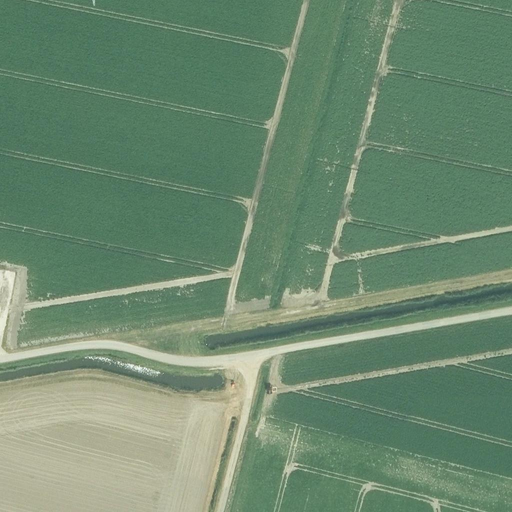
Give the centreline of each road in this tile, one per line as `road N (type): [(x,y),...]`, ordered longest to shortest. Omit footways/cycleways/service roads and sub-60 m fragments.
road 1 (tertiary): [(511,310),(230,359),(170,360),(106,343),(0,359)]
road 2 (track): [(219,511),(260,353)]
